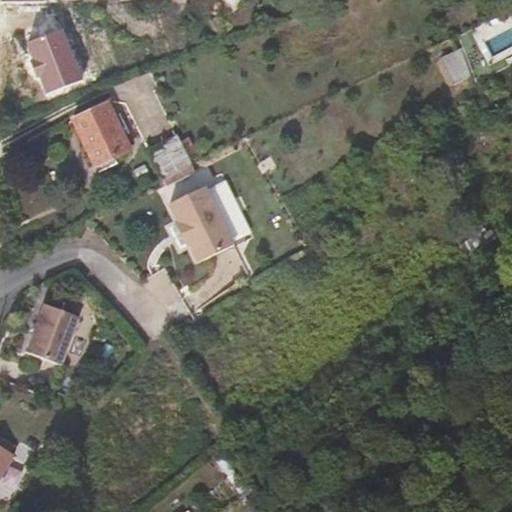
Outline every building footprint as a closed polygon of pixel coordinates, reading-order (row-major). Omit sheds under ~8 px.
[(465,86),(462,77),(455,60),(434,67),(443,95),(465,86)] [(130,150),(108,103),(71,120),(93,167),(130,150)] [(190,164),(177,135),(147,149),(160,178),(190,164)] [(233,248),(204,189),(169,207),(176,226),(173,227),(184,249),(188,248),(197,266),(233,248)] [(59,370),(76,320),(41,308),(23,358),(59,370)] [(0,482),(14,460),(0,451),(0,482)]
